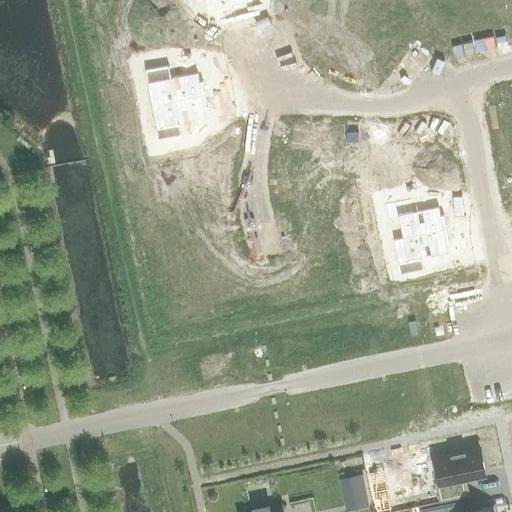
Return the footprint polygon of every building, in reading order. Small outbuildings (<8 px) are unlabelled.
[(228,0),(204,0),(206,11),(215,9),(216,12),(230,10),(228,0)] [(228,0),(230,10),(245,7),(244,3),(253,2),(252,0),(228,0)] [(283,0),(283,5),(288,6),(291,7),(290,10),(306,14),(309,0),(283,0)] [(330,28),(319,48),(324,51),(327,53),(325,56),(328,58),(338,63),(361,23),(341,11),(345,3),(340,0),(332,0),(322,19),(333,25),(330,28)] [(495,0),(496,35),(497,35),(497,33),(510,33),(510,35),(511,35),(511,19),(511,18),(511,5),(511,6),(511,0),(495,0)] [(113,30),(111,43),(136,47),(139,35),(165,40),(166,34),(167,31),(170,32),(173,16),(140,10),(140,6),(128,4),(123,32),(113,30)] [(439,16),(438,16),(461,55),(462,54),(461,52),(472,46),(473,48),(474,47),(466,33),(472,29),(466,18),(459,22),(451,9),(450,9),(452,13),(441,19),(439,16)] [(361,23),(338,63),(348,69),(351,70),(353,67),(356,69),(361,72),(372,52),(374,48),(385,54),(398,32),(386,26),(382,34),(361,23)] [(170,65),(144,69),(151,105),(206,95),(203,81),(199,81),(197,73),(172,77),(170,65)] [(206,95),(151,105),(157,141),(182,137),(180,124),(207,119),(205,111),(209,110),(206,95)] [(511,104),(500,107),(507,140),(504,140),(507,153),(511,151),(511,104)] [(384,159),(374,160),(375,173),(401,172),(400,159),(427,158),(427,152),(426,149),(430,149),(429,132),(396,134),(395,131),(382,132),(384,159)] [(292,183),(289,183),(290,196),(318,194),(318,204),(331,203),(330,177),(317,178),(316,151),(310,151),(307,152),(307,148),(290,149),(292,183)] [(184,152),(158,153),(160,190),(216,186),(215,171),(212,172),(211,163),(199,163),(199,162),(192,162),(192,164),(185,164),(184,152)] [(216,186),(160,190),(162,226),(188,225),(187,212),(214,210),(214,202),(217,201),(216,186)] [(406,201),(381,207),(383,219),(393,218),(398,240),(443,231),(441,220),(440,216),(437,217),(436,214),(435,208),(412,213),(408,214),(406,201)] [(402,263),(393,265),(396,278),(421,273),(418,260),(422,260),(445,255),(443,249),(443,246),(446,245),(446,242),(443,231),(398,240),(402,263)] [(276,271),(272,271),(273,287),(307,285),(307,289),(320,288),(318,260),(328,259),(327,246),(301,248),(302,260),(275,262),(276,268),(276,271)] [(191,256),(169,268),(175,280),(183,275),(196,300),(208,294),(206,291),(236,275),(228,260),(225,262),(224,259),(221,254),(197,267),(191,256)] [(485,474),(479,449),(434,458),(435,460),(431,461),(440,502),(467,496),(463,479),(485,474)] [(463,511),(461,502),(419,510),(419,511),(492,511),(491,507),(469,511),(463,511)]
